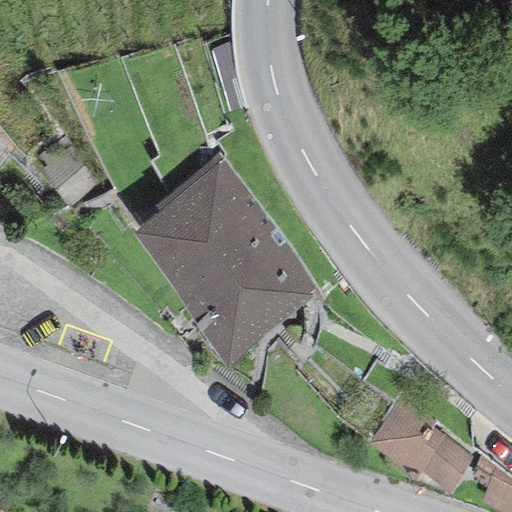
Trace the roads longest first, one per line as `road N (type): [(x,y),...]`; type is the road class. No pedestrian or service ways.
road 1 (tertiary): [(267,0),(268,50),(300,145),(424,313),(511,396)]
road 2 (tertiary): [(373,511),(0,380)]
